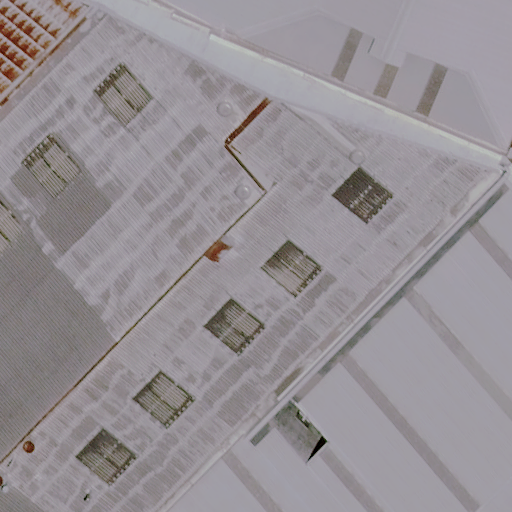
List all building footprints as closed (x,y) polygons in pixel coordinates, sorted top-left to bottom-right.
[(0,511),(89,511),(460,156),(105,8),(84,0),(43,0),(0,41),(0,511)] [(0,0),(0,41),(43,0),(0,0)] [(511,0),(108,0),(105,8),(460,156),(511,29),(511,0)] [(511,205),(511,29),(460,156),(511,205)] [(511,511),(511,205),(460,156),(89,511),(511,511)]
